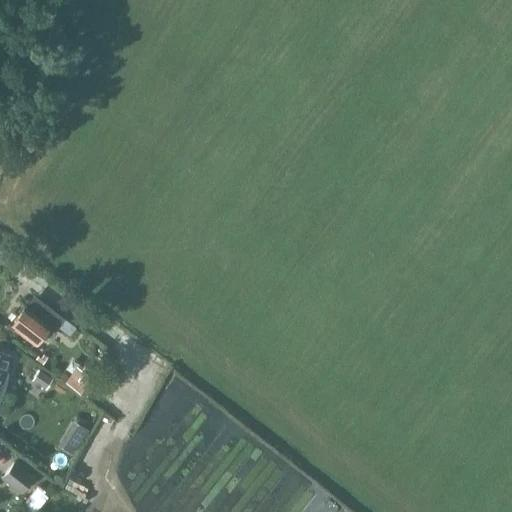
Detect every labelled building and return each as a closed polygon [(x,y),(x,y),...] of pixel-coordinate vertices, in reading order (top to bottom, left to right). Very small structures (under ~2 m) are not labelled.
[(23,309),(12,323),(37,342),(44,332),(48,337),(57,326),(67,335),(74,325),(46,304),(34,318),(23,309)] [(0,395),(1,394),(3,387),(5,377),(6,370),(5,370),(8,356),(0,353),(0,395)] [(96,380),(76,366),(65,381),(85,395),(96,380)] [(38,370),(32,379),(45,387),(51,378),(38,370)] [(88,432),(73,422),(66,434),(80,443),(88,432)] [(14,462),(1,478),(20,492),(33,477),(14,462)] [(36,485),(15,511),(16,511),(34,511),(47,496),(43,493),(44,491),(36,485)]
